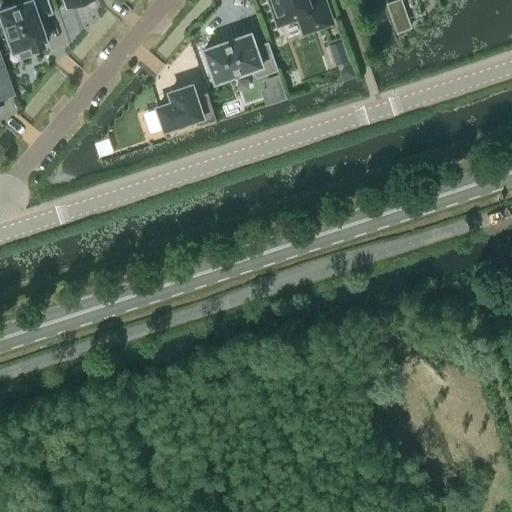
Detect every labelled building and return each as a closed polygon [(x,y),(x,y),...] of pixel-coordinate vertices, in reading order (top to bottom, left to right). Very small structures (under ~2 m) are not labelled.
[(22,0),(23,1),(0,8),(0,13),(13,51),(18,49),(21,57),(35,53),(33,48),(45,44),(44,40),(47,39),(43,28),(39,29),(34,15),(37,14),(38,17),(51,12),(46,0),(22,0)] [(268,0),(272,9),(277,7),(283,24),(298,18),(303,34),(332,23),(324,0),(314,0),(308,2),(306,0),(268,0)] [(400,0),(399,0),(387,5),(396,33),(410,28),(400,0)] [(204,49),(206,54),(202,55),(208,70),(211,69),(215,81),(252,68),(255,78),(277,70),(268,42),(255,46),(251,33),(204,49)] [(343,41),(328,46),(335,66),(349,61),(343,41)] [(0,54),(0,95),(13,91),(1,55),(0,54)] [(68,56),(57,67),(71,81),(82,69),(68,56)] [(341,72),(343,79),(355,76),(351,64),(343,67),(341,72)] [(279,74),(264,79),(267,86),(281,81),(279,74)] [(170,92),(173,102),(157,107),(165,129),(194,119),(196,124),(195,125),(196,126),(216,120),(207,92),(205,93),(206,94),(196,97),(191,85),(170,92)]
